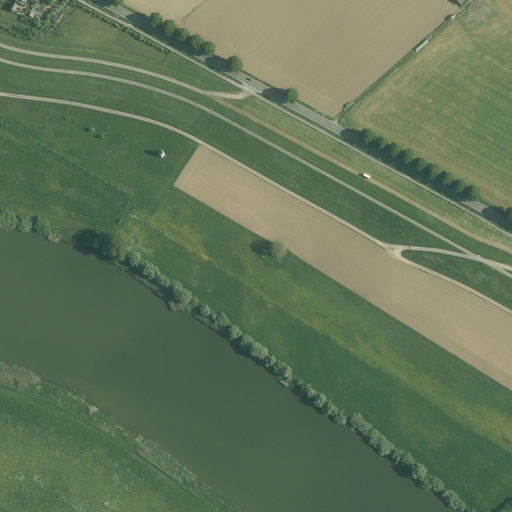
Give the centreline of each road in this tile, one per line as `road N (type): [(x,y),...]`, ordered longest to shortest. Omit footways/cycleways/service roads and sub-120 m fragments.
road 1 (track): [(0,94),(123,113),(182,134),(511,313)]
road 2 (track): [(0,46),(164,79),(511,253)]
road 3 (secondary): [(511,225),(99,0)]
road 4 (track): [(323,131),(474,0)]
road 5 (track): [(378,244),(511,270)]
